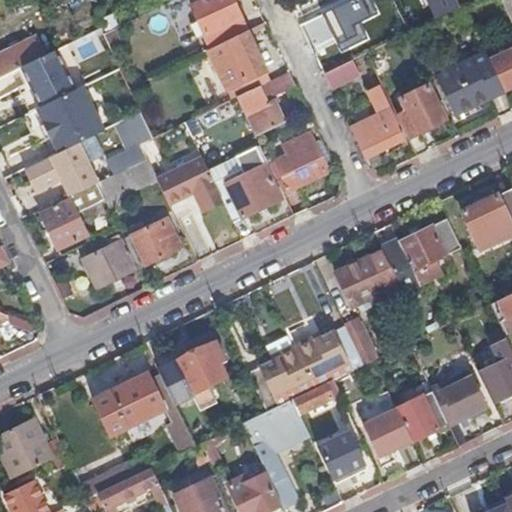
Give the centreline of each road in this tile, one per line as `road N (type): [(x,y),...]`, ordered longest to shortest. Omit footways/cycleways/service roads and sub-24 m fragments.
road 1 (residential): [(371,207),(71,353)]
road 2 (residential): [(271,0),(371,207)]
road 3 (residential): [(71,353),(0,202)]
road 4 (residential): [(367,511),(511,442)]
road 5 (residential): [(511,139),(371,207)]
